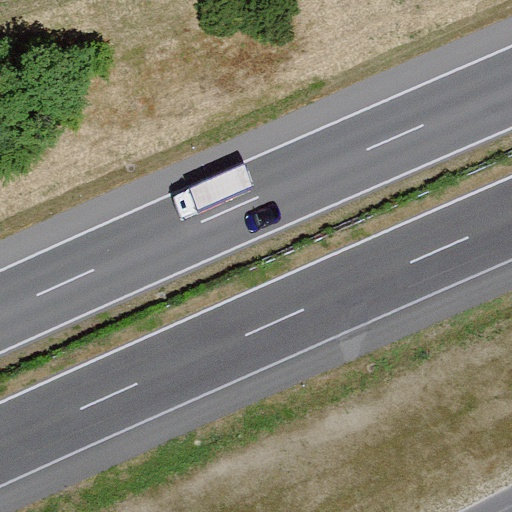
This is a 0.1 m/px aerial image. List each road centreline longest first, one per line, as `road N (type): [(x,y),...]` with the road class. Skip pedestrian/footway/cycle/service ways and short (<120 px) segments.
road 1 (motorway): [(0,446),(511,219)]
road 2 (motorway): [(511,88),(0,313)]
